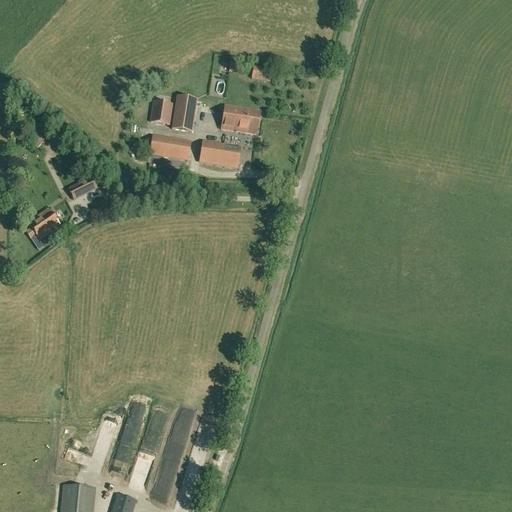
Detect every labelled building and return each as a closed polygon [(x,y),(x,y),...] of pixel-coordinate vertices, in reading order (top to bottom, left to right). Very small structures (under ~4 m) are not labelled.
[(241,75),(243,64),(231,62),(229,74),(241,75)] [(274,80),(275,72),(271,72),(271,70),(253,67),(251,79),(269,82),(270,80),(274,80)] [(196,101),(176,98),(172,130),(192,133),(196,101)] [(150,124),(169,126),(172,106),(153,103),(150,124)] [(256,135),(260,112),(224,106),(220,130),(256,135)] [(55,131),(47,139),(58,150),(66,142),(55,131)] [(190,143),(153,137),(150,155),(184,161),(187,161),(190,143)] [(203,143),(199,163),(237,169),(240,148),(203,143)] [(83,195),(97,189),(92,178),(78,184),(83,195)] [(40,242),(41,242),(43,245),(50,240),(47,237),(61,227),(48,209),(27,224),(30,228),(40,242)] [(77,227),(85,223),(83,218),(75,223),(77,227)] [(181,422),(181,435),(191,435),(192,422),(181,422)] [(63,486),(60,511),(92,511),(95,489),(63,486)] [(132,511),(136,501),(117,495),(111,511),(132,511)]
